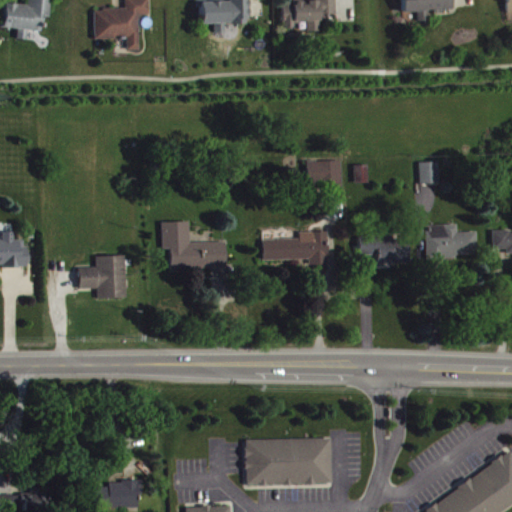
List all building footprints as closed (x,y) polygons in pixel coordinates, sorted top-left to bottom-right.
[(247,0),(228,0),(228,3),(200,3),(200,28),(215,28),(215,37),(225,37),(226,28),(247,28),(247,0)] [(283,32),(296,32),(296,26),(307,26),(307,35),(321,35),(321,19),(336,18),(335,0),(317,0),(318,5),(304,5),(304,1),(293,2),(293,7),(283,7),(283,32)] [(401,0),(402,17),(417,16),(418,25),(428,25),(427,16),(453,15),(452,0),(401,0)] [(3,32),(18,33),(17,43),(27,43),(28,34),(42,35),(43,20),(50,21),(52,3),(29,1),(29,10),(4,9),(3,32)] [(95,43),(127,42),(127,54),(140,54),(139,19),(150,19),(150,1),(126,1),(126,13),(95,14),(95,43)] [(343,191),(343,164),(308,165),(309,192),(343,191)] [(440,187),(440,166),(420,167),(421,188),(440,187)] [(355,187),(370,187),(369,169),(355,169),(355,187)] [(191,247),(190,226),(162,227),(163,253),(171,253),(171,274),(227,273),(226,246),(191,247)] [(427,230),(428,262),(478,260),(477,235),(458,236),(458,229),(427,230)] [(264,265),(309,264),(309,269),(329,268),(329,235),(300,236),(300,243),(263,244),(264,265)] [(511,235),(493,236),(493,253),(507,253),(508,258),(511,257),(511,235)] [(0,243),(0,271),(27,271),(27,244),(14,244),(14,237),(3,237),(3,244),(0,243)] [(410,266),(409,239),(358,241),(359,259),(377,259),(378,267),(410,266)] [(98,293),(98,303),(127,302),(126,260),(97,260),(97,271),(80,272),(80,294),(98,293)] [(332,443),(246,444),(247,490),(333,488),(332,443)] [(508,511),(511,510),(511,456),(428,511),(508,511)] [(44,511),(47,511),(46,496),(11,498),(11,500),(0,500),(0,502),(0,511),(24,511),(44,511)]
